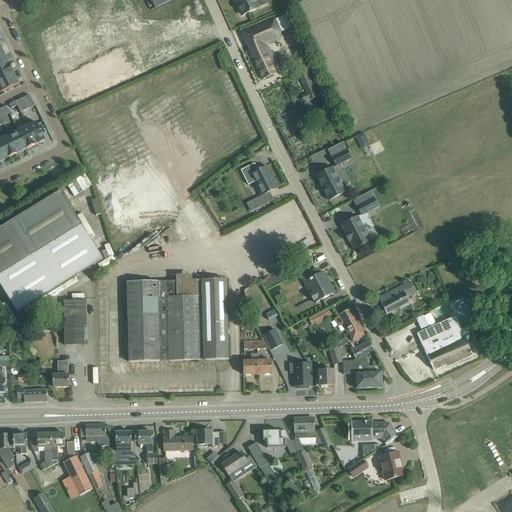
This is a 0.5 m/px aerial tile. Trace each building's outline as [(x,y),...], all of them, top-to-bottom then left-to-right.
[(259,8),(254,0),(235,0),(243,15),(259,8)] [(291,12),(251,29),(242,33),(247,45),(248,44),(250,50),(249,51),(262,80),(271,76),(278,73),(275,67),(278,65),(268,44),(279,39),(281,32),(297,25),(291,12)] [(0,56),(0,68),(9,64),(4,55),(0,56)] [(304,56),(292,62),(306,94),(302,95),(304,101),(309,99),(309,100),(321,95),(304,56)] [(0,80),(13,74),(14,74),(9,64),(0,68),(0,80)] [(13,74),(0,80),(0,89),(1,92),(18,84),(14,74),(13,74)] [(25,97),(16,102),(21,112),(30,108),(35,106),(30,95),(25,97)] [(37,123),(27,127),(36,144),(45,140),(37,123)] [(27,127),(18,132),(27,149),(36,145),(36,144),(27,127)] [(7,132),(0,135),(0,140),(8,158),(18,153),(17,153),(7,132)] [(7,132),(17,153),(27,149),(18,132),(10,136),(7,132)] [(0,161),(8,158),(0,140),(0,161)] [(332,158),(336,166),(351,158),(347,150),(332,158)] [(255,163),(241,170),(248,185),(254,182),(262,196),(257,199),(261,206),(275,200),(271,192),(278,188),(267,166),(258,170),(255,163)] [(345,192),(332,168),(316,176),(329,201),(345,192)] [(60,191),(0,228),(0,284),(17,312),(61,286),(84,272),(103,261),(60,191)] [(377,206),(373,198),(357,207),(361,214),(377,206)] [(371,241),(358,216),(342,225),(346,233),(345,234),(349,242),(350,241),(355,250),(371,241)] [(307,257),(296,262),(301,270),(311,265),(307,257)] [(317,268),(308,273),(301,277),(315,303),(333,294),(327,282),(329,281),(325,272),(320,274),(317,268)] [(284,271),(262,282),(266,290),(287,279),(284,271)] [(127,282),(129,352),(129,362),(229,360),(227,279),(127,282)] [(395,290),(382,296),(380,297),(383,303),(381,304),(387,315),(396,310),(410,303),(408,298),(417,293),(411,281),(395,290)] [(64,301),(56,308),(56,321),(64,320),(65,335),(65,345),(85,345),(84,326),(87,326),(86,294),(70,294),(70,300),(64,301)] [(321,312),(325,318),(331,314),(328,309),(321,312)] [(342,324),(342,325),(343,325),(348,334),(350,333),(354,342),(365,336),(351,309),(337,316),(338,317),(334,319),(338,326),(342,324)] [(424,315),(416,319),(418,324),(426,320),(424,315)] [(439,325),(421,333),(427,346),(429,345),(430,347),(431,348),(425,351),(424,351),(430,363),(430,365),(431,364),(431,365),(433,370),(433,369),(434,370),(447,363),(448,365),(472,355),(473,354),(455,318),(439,325)] [(281,321),(275,323),(278,331),(284,329),(281,321)] [(276,329),(264,336),(272,350),(283,344),(276,329)] [(346,337),(336,343),(338,348),(348,342),(346,337)] [(244,342),(244,349),(257,349),(257,341),(244,342)] [(369,341),(360,346),(366,354),(374,350),(369,341)] [(331,346),(333,349),(330,350),(335,364),(342,362),(338,348),(336,343),(331,346)] [(344,374),(356,374),(356,389),(370,388),(368,367),(368,361),(366,354),(360,346),(351,350),(356,358),(352,361),(343,361),(344,374)] [(0,366),(10,366),(9,352),(0,352),(0,366)] [(244,361),(244,375),(258,375),(258,361),(257,354),(251,354),(251,361),(244,361)] [(258,361),(258,375),(272,374),(271,360),(258,361)] [(58,361),(58,375),(53,375),(53,388),(69,387),(69,361),(58,361)] [(312,386),(311,363),(303,363),(303,365),(290,365),(291,373),(295,373),(296,387),(297,387),(297,388),(305,388),(305,387),(312,386)] [(375,366),(368,367),(370,388),(382,387),(381,372),(376,372),(375,366)] [(319,371),(320,376),(320,386),(335,385),(334,370),(319,371)] [(28,374),(27,373),(21,373),(21,375),(18,375),(11,376),(12,385),(18,384),(18,382),(29,381),(28,374)] [(24,399),(24,403),(48,401),(47,390),(24,391),(24,388),(17,388),(18,400),(24,399)] [(297,442),(293,444),(305,469),(311,466),(299,439),(320,439),(317,432),(315,432),(314,418),(294,419),(295,439),(297,442)] [(372,439),(381,439),(385,444),(397,435),(390,423),(372,424),(372,422),(351,422),(352,441),(373,441),(372,439)] [(86,442),(96,442),(100,446),(109,446),(109,436),(106,436),(106,431),(105,431),(105,425),(86,425),(86,427),(81,427),(81,437),(86,437),(86,442)] [(320,439),(324,447),(327,453),(333,450),(330,444),(331,444),(324,428),(316,431),(317,432),(320,439)] [(197,431),(198,441),(198,447),(207,447),(207,445),(212,445),(212,447),(220,447),(219,432),(212,432),(212,430),(197,431)] [(117,433),(116,433),(116,444),(116,452),(116,456),(131,456),(131,464),(137,464),(137,465),(136,456),(134,456),(134,453),(131,453),(131,452),(131,443),(131,432),(123,432),(123,431),(117,431),(117,433)] [(164,438),(164,448),(164,451),(193,451),(193,437),(174,438),(173,431),(165,432),(165,438),(164,438)] [(268,431),(263,431),(263,440),(264,440),(267,440),(267,447),(267,448),(285,448),(285,440),(290,440),(286,431),(268,431)] [(139,432),(139,442),(139,445),(147,445),(147,452),(153,452),(153,442),(153,432),(139,432)] [(64,433),(51,434),(52,460),(54,465),(58,463),(58,448),(65,448),(64,433)] [(13,435),(13,445),(13,452),(21,452),(21,455),(28,455),(27,434),(13,435)] [(52,460),(51,434),(38,434),(38,439),(32,439),(32,448),(34,453),(39,452),(38,448),(45,448),(46,461),(46,462),(40,465),(42,471),(54,465),(52,460)] [(0,456),(3,462),(4,461),(9,469),(14,466),(12,461),(14,460),(14,455),(11,455),(10,435),(0,435),(0,456)] [(248,448),(253,456),(260,469),(268,464),(257,443),(248,448)] [(219,452),(210,452),(210,460),(213,462),(221,454),(219,452)] [(241,452),(222,464),(230,477),(242,470),(245,475),(256,468),(249,458),(246,460),(241,452)] [(379,457),(383,471),(386,481),(404,476),(402,467),(400,467),(398,461),(400,460),(398,452),(379,457)] [(90,453),(80,457),(95,490),(103,486),(99,475),(100,475),(98,471),(99,471),(90,453)] [(147,464),(158,464),(158,455),(147,455),(147,464)] [(76,457),(65,462),(80,495),(92,489),(76,457)] [(167,476),(166,458),(159,458),(161,477),(167,476)] [(363,460),(348,470),(353,478),(368,468),(363,460)] [(4,461),(3,462),(0,463),(0,464),(5,472),(1,474),(8,485),(12,482),(8,476),(11,474),(8,469),(9,469),(4,461)] [(122,465),(114,466),(118,490),(125,489),(122,465)] [(226,485),(236,501),(244,496),(233,480),(226,485)] [(55,511),(44,493),(33,499),(41,511),(55,511)]
